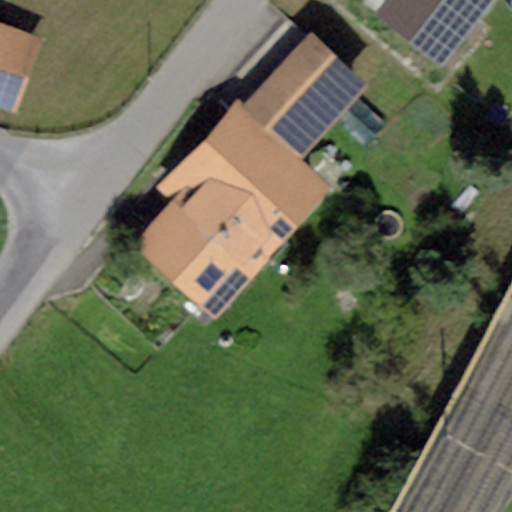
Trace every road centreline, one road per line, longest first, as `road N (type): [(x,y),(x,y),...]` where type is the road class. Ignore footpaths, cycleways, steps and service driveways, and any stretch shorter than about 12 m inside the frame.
road 1 (residential): [(76,192),(223,0)]
road 2 (residential): [(0,290),(76,192)]
